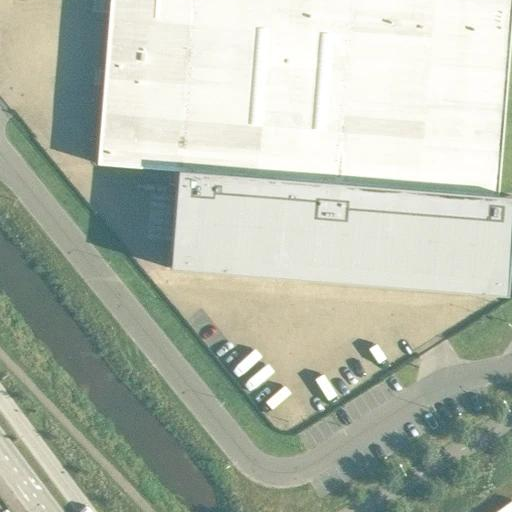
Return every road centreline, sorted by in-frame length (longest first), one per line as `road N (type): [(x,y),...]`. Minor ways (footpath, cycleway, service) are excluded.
road 1 (unclassified): [(0,154),(263,470),(307,466),(443,382),(511,366)]
road 2 (unclassified): [(355,511),(511,417)]
road 3 (unclassified): [(85,511),(0,397)]
